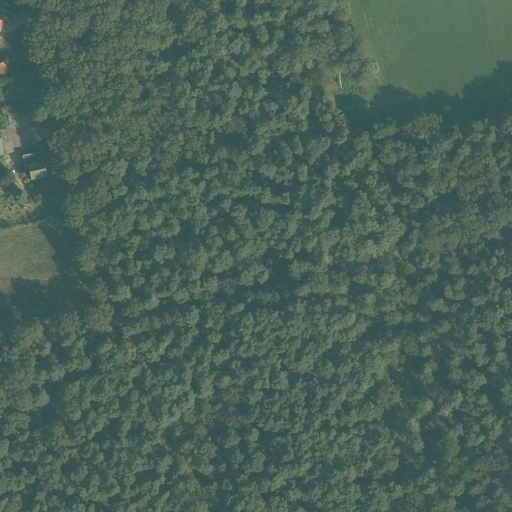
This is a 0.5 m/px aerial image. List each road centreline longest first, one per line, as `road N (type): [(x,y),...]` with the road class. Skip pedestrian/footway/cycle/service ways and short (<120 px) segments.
road 1 (unclassified): [(113,328),(511,240)]
road 2 (unclassified): [(113,328),(40,0)]
